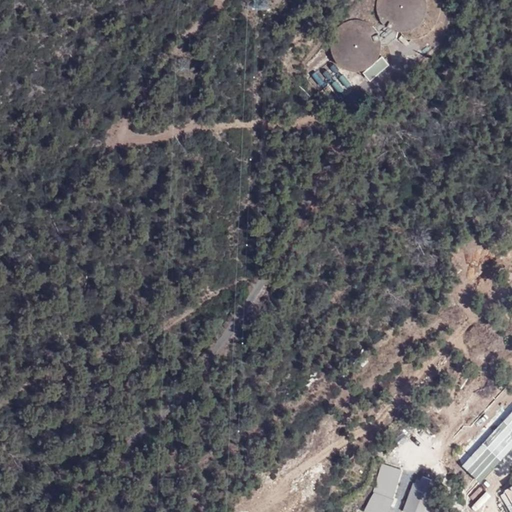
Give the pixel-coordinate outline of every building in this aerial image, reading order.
[(400,31),(406,30),(412,28),(418,25),(422,21),(425,15),(427,9),(427,3),(426,0),(376,0),(375,4),(376,11),(378,17),(382,23),(387,27),(393,30),(400,31)] [(376,62),(379,57),(381,52),(382,46),(382,41),(380,35),(378,30),(374,26),(369,22),(364,20),(359,19),(353,19),(348,20),(342,23),(338,26),(334,31),(332,35),(330,41),(330,46),(331,52),(333,57),(336,62),(341,65),(345,68),(351,70),(356,71),(362,70),(367,68),(372,65),(376,62)] [(339,73),(329,85),(339,94),(350,83),(339,73)] [(434,405),(428,410),(442,427),(448,422),(434,405)] [(487,438),(467,458),(472,463),(494,441),(487,438)] [(364,511),(386,511),(392,500),(402,468),(382,463),(373,491),(363,511),(364,511)] [(479,475),(465,493),(472,498),(486,481),(479,475)] [(413,491),(407,511),(411,511),(425,511),(436,481),(422,477),(420,483),(413,481),(410,490),(413,491)] [(403,509),(407,511),(413,491),(410,490),(403,509)]
